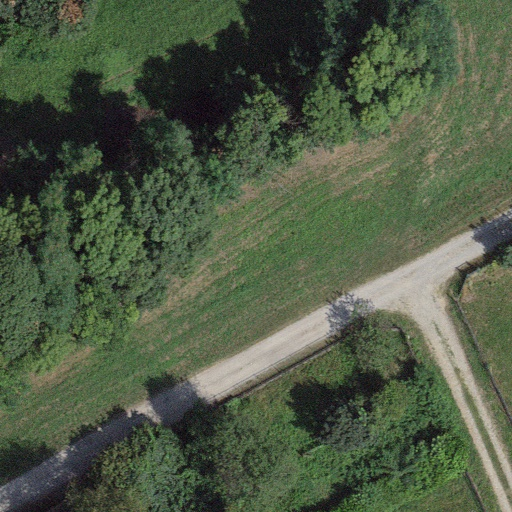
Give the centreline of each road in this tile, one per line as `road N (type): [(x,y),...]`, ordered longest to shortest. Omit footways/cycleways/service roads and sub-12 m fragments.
road 1 (residential): [(2,511),(511,233)]
road 2 (unknown): [(421,283),(511,496)]
